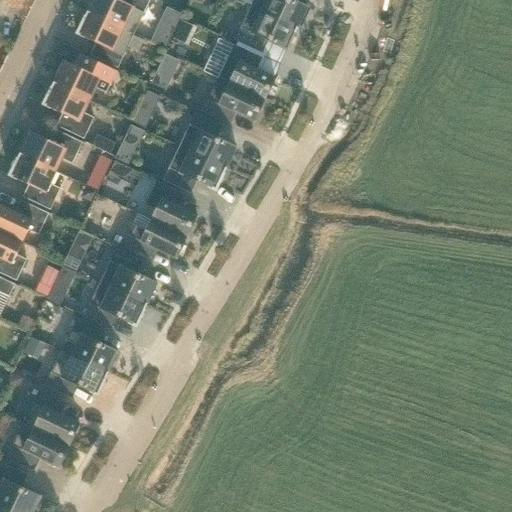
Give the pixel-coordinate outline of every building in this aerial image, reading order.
[(117,0),(93,0),(88,12),(135,35),(151,1),(149,0),(122,0),(121,2),(117,0)] [(254,0),(251,7),(297,30),(299,26),(301,27),(311,7),(301,2),(300,4),(292,0),(254,0)] [(263,40),(287,52),(297,30),(251,7),(235,41),(258,52),(263,40)] [(172,11),(165,26),(175,31),(182,16),(172,11)] [(135,35),(88,13),(77,35),(100,46),(94,59),(119,70),(135,35)] [(235,46),(219,79),(265,101),(276,79),(252,68),(257,56),(235,46)] [(111,85),(117,72),(80,55),(75,67),(64,62),(54,83),(90,101),(100,80),(111,85)] [(231,112),(255,123),(265,101),(219,79),(203,113),(225,124),(231,112)] [(140,82),(136,91),(144,95),(147,88),(148,86),(140,82)] [(84,113),(90,101),(54,83),(44,105),(68,117),(62,129),(85,139),(95,118),(84,113)] [(160,94),(147,88),(144,95),(132,120),(145,126),(160,94)] [(196,114),(180,147),(226,170),(237,148),(213,136),(218,125),(196,114)] [(130,125),(114,159),(129,165),(145,132),(130,125)] [(30,133),(20,154),(57,172),(63,159),(73,164),(83,143),(60,132),(54,144),(30,133)] [(104,150),(115,155),(119,147),(109,142),(104,150)] [(192,180),(216,192),(226,170),(180,147),(164,181),(186,192),(192,180)] [(57,172),(20,154),(10,176),(34,187),(28,200),(51,210),(61,189),(51,184),(57,172)] [(92,176),(88,186),(98,190),(102,181),(92,176)] [(156,210),(151,221),(187,238),(198,217),(174,205),(180,193),(157,182),(146,205),(156,210)] [(85,188),(81,198),(92,203),(96,193),(85,188)] [(0,231),(23,243),(29,230),(39,235),(49,214),(26,203),(21,215),(0,205),(0,231)] [(153,248),(177,260),(187,238),(151,221),(146,232),(136,227),(125,250),(147,261),(153,248)] [(17,255),(23,243),(0,231),(0,258),(0,273),(17,281),(27,260),(17,255)] [(115,277),(110,288),(146,306),(157,284),(133,273),(139,261),(116,250),(105,273),(115,277)] [(80,261),(69,255),(64,266),(75,271),(80,261)] [(44,276),(36,292),(47,297),(55,281),(44,276)] [(0,292),(10,297),(16,285),(0,277),(0,292)] [(112,316),(136,327),(146,306),(110,288),(105,299),(95,294),(84,317),(106,328),(112,316)] [(51,293),(47,301),(60,307),(63,299),(51,293)] [(23,316),(18,326),(29,332),(35,322),(23,316)] [(72,357),(108,374),(119,352),(95,341),(101,329),(78,318),(67,341),(77,345),(72,357)] [(98,395),(108,374),(72,357),(67,367),(56,362),(45,385),(68,396),(74,384),(98,395)] [(22,380),(12,375),(7,387),(17,392),(22,380)] [(33,430),(70,447),(80,425),(56,413),(62,401),(39,390),(28,413),(39,418),(33,430)] [(9,420),(0,415),(0,435),(1,436),(9,420)] [(59,468),(70,447),(33,430),(28,440),(18,435),(7,458),(30,469),(36,457),(59,468)] [(0,504),(16,511),(34,511),(41,497),(17,486),(23,474),(0,463),(0,504)]
